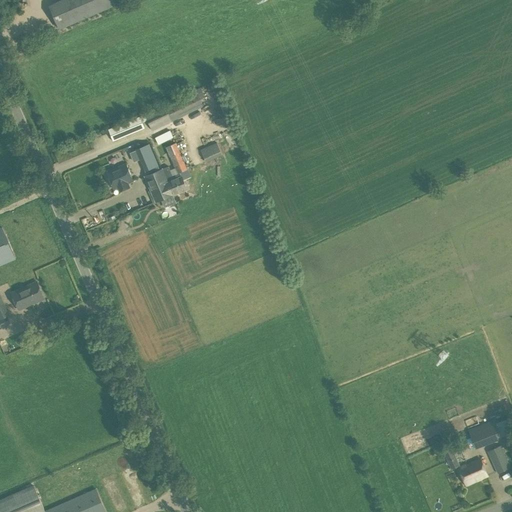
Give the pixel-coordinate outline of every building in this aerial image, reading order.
[(116,0),(66,0),(50,7),(59,29),(118,3),(116,0)] [(165,104),(145,114),(152,130),(202,106),(195,91),(178,99),(179,101),(166,107),(165,104)] [(144,115),(108,130),(112,142),(122,138),(144,129),(141,123),(146,121),(144,115)] [(223,123),(213,127),(217,137),(227,133),(223,123)] [(174,137),(170,130),(155,137),(159,144),(174,137)] [(217,143),(201,150),(206,162),(222,155),(217,143)] [(146,173),(159,168),(149,144),(136,149),(140,158),(146,173)] [(168,166),(145,176),(156,202),(172,195),(187,189),(182,176),(180,173),(186,170),(176,144),(166,148),(174,168),(176,173),(172,174),(170,169),(168,166)] [(126,164),(107,172),(114,190),(118,188),(119,192),(130,187),(129,183),(134,181),(126,164)] [(0,267),(18,259),(4,228),(0,229),(0,267)] [(5,282),(23,277),(20,267),(2,272),(5,282)] [(37,281),(11,292),(19,311),(45,299),(37,281)] [(0,318),(9,315),(0,295),(0,318)] [(0,335),(6,348),(13,345),(3,324),(0,325),(0,335)] [(495,420),(468,430),(475,447),(501,437),(495,420)] [(501,446),(488,452),(498,474),(511,468),(501,446)] [(459,462),(453,449),(452,449),(444,453),(452,469),(452,470),(457,468),(461,466),(459,462)] [(489,477),(480,458),(466,464),(461,466),(457,468),(466,487),(489,477)] [(35,485),(0,500),(0,511),(44,511),(46,511),(35,485)] [(44,511),(106,511),(96,490),(46,511),(44,511)]
